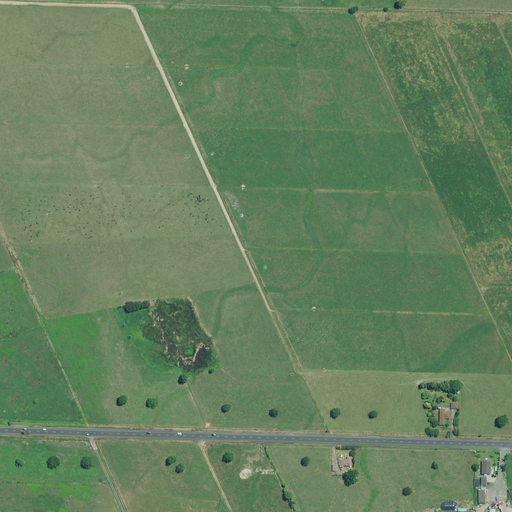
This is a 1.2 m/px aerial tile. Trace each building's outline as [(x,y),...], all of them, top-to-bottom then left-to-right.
[(445,409),(440,409),(439,425),(445,425),(445,419),(451,419),(451,411),(445,411),(445,409)] [(250,454),(245,454),(245,464),(258,464),(258,456),(250,455),(250,454)] [(342,459),(339,459),(339,466),(340,466),(340,467),(343,467),(343,466),(351,466),(352,457),(347,457),(347,459),(342,459)] [(491,461),(482,461),(482,474),(491,474),(491,461)] [(507,510),(505,501),(498,503),(499,509),(501,509),(501,511),(507,511),(507,510)]
